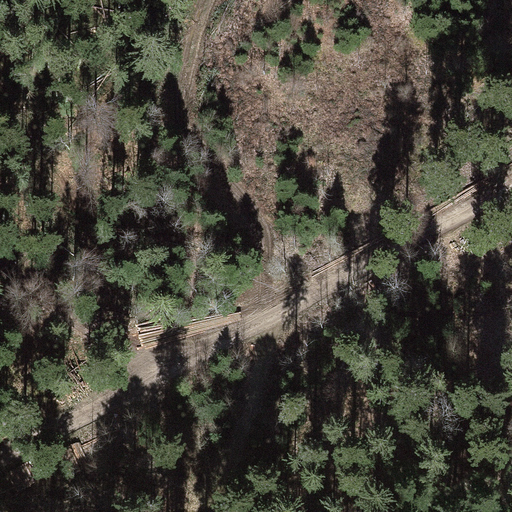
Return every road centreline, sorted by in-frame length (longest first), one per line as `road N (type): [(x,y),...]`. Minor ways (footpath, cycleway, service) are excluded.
road 1 (track): [(0,457),(511,190)]
road 2 (track): [(171,369),(0,256)]
